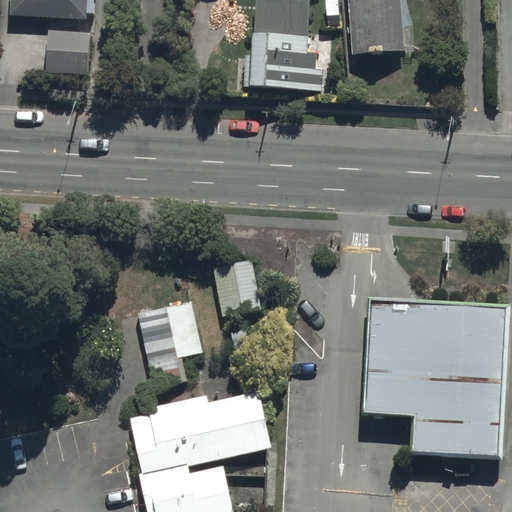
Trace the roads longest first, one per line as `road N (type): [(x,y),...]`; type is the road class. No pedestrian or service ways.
road 1 (secondary): [(364,170),(0,150)]
road 2 (secondary): [(364,170),(511,178)]
